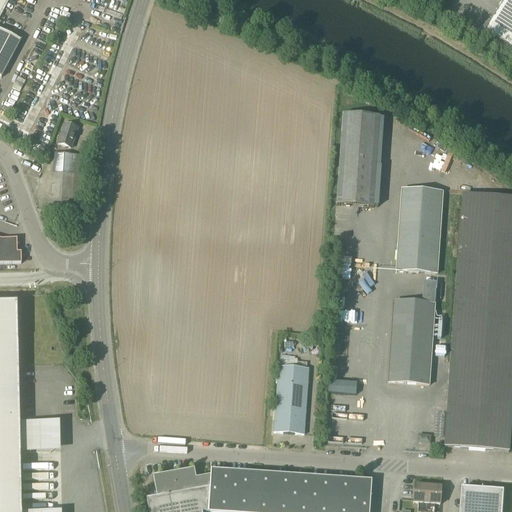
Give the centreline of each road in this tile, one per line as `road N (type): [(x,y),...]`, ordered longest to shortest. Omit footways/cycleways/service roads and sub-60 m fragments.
road 1 (unclassified): [(511,475),(114,452)]
road 2 (track): [(216,0),(317,44),(511,165)]
road 3 (unknown): [(371,464),(390,141)]
road 4 (tertiary): [(98,265),(105,139),(143,0)]
road 5 (tertiary): [(114,452),(98,265)]
road 6 (unclassified): [(98,265),(49,259),(0,152)]
road 7 (track): [(511,83),(371,0)]
